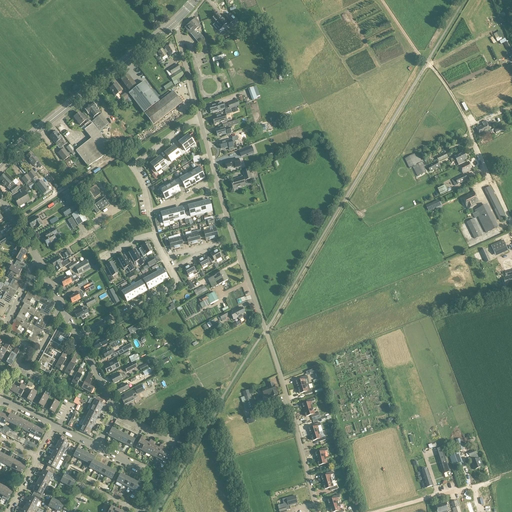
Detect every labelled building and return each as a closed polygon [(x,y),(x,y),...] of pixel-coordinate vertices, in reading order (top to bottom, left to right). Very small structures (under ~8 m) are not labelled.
[(222,20),(222,19),(217,13),(212,17),(220,26),(224,22),(222,20)] [(229,25),(233,22),(227,15),(223,19),(229,25)] [(195,40),(198,44),(195,46),(199,50),(206,47),(204,39),(199,34),(197,35),(194,31),(197,29),(198,30),(201,27),(198,24),(199,23),(195,19),(185,28),(190,35),(191,35),(195,40)] [(503,39),(499,32),(497,33),(496,31),(493,33),(494,35),(498,42),(503,39)] [(508,41),(506,42),(505,39),(499,42),(501,45),(504,43),(507,51),(510,50),(511,50),(508,41)] [(166,56),(165,54),(167,53),(169,56),(176,52),(171,44),(164,48),(165,49),(163,51),(162,49),(157,52),(162,59),(166,56)] [(229,59),(239,55),(237,50),(227,53),(229,59)] [(168,70),(172,75),(169,76),(173,82),(175,81),(184,76),(180,70),(177,65),(168,70)] [(121,81),(129,90),(133,86),(135,85),(132,82),(127,76),(121,81)] [(128,94),(144,114),(159,101),(144,82),(135,89),(128,94)] [(121,92),(115,85),(110,89),(115,96),(121,92)] [(159,101),(144,114),(153,125),(181,103),(173,92),(160,102),(159,101)] [(129,97),(126,93),(121,96),(124,101),(129,97)] [(227,104),(228,107),(224,108),(225,111),(239,106),(237,100),(227,104)] [(92,103),(84,110),(88,115),(89,114),(90,115),(94,120),(95,120),(101,115),(99,113),(100,113),(96,108),(96,106),(94,104),(93,104),(92,103)] [(216,105),(209,107),(210,113),(218,111),(224,109),(222,104),(216,105)] [(81,116),(79,113),(74,118),(80,126),(85,121),(87,124),(84,126),(86,129),(84,130),(91,139),(75,151),(88,168),(113,150),(98,132),(91,123),(90,121),(90,122),(88,119),(86,120),(82,115),(81,116)] [(95,120),(94,120),(91,123),(98,132),(108,124),(101,115),(95,120)] [(225,115),(212,119),(214,125),(221,122),(222,124),(227,123),(226,122),(227,121),(225,115)] [(482,123),(483,125),(477,128),(480,136),(490,131),(486,121),(482,123)] [(494,129),(490,131),(493,138),(497,136),(496,134),(504,130),(502,125),(494,129)] [(223,128),(215,130),(217,136),(225,134),(226,136),(232,134),(232,133),(231,133),(229,128),(228,128),(228,127),(223,128)] [(62,147),(66,144),(61,139),(56,132),(53,134),(62,146),(62,147)] [(230,143),(233,142),(239,141),(237,133),(231,135),(232,140),(231,140),(219,143),(221,149),(224,148),(224,149),(228,148),(229,151),(237,149),(235,145),(231,146),(230,143)] [(60,144),(61,146),(62,146),(53,134),(50,137),(57,146),(60,144)] [(194,145),(192,142),(193,141),(193,138),(192,137),(191,136),(190,136),(189,136),(188,137),(184,140),(190,148),(194,145)] [(186,153),(185,152),(190,148),(184,140),(179,144),(182,147),(179,149),(183,155),(186,153)] [(60,144),(57,146),(57,147),(61,151),(58,153),(64,161),(70,156),(64,149),(62,147),(62,146),(61,146),(60,144)] [(241,157),(247,154),(248,156),(254,153),(253,152),(251,146),(238,151),(241,157)] [(177,151),(174,148),(169,151),(176,159),(180,156),(181,156),(183,155),(179,149),(177,151)] [(165,155),(167,158),(165,160),(169,165),(172,164),(171,163),(176,159),(169,151),(165,155)] [(31,153),(27,156),(29,159),(28,160),(31,163),(31,162),(35,167),(37,165),(40,163),(36,158),(36,159),(31,153)] [(448,157),(446,153),(437,157),(439,161),(448,157)] [(457,161),(459,165),(464,162),(463,160),(467,158),(464,153),(455,157),(455,158),(450,160),(452,163),(457,161)] [(405,159),(410,169),(413,167),(417,177),(426,172),(424,167),(426,166),(423,162),(422,162),(418,154),(415,155),(414,154),(405,159)] [(163,162),(160,158),(155,162),(161,170),(166,166),(167,167),(169,165),(165,160),(163,162)] [(238,159),(225,163),(227,169),(234,167),(235,168),(240,167),(238,159)] [(430,172),(440,167),(437,161),(427,167),(430,172)] [(151,166),(153,169),(151,171),(153,174),(152,175),(155,179),(157,178),(156,177),(158,175),(157,174),(161,170),(155,162),(151,166)] [(459,166),(463,174),(472,169),(469,162),(459,166)] [(201,168),(199,169),(194,172),(199,180),(204,178),(202,174),(201,174),(203,173),(201,168)] [(251,179),(248,169),(242,171),(245,181),(251,179)] [(32,170),(27,174),(32,181),(37,176),(32,170)] [(188,172),(189,174),(194,183),(199,180),(194,172),(191,173),(190,171),(188,172)] [(5,181),(5,180),(10,185),(13,188),(12,188),(16,192),(19,189),(13,182),(13,181),(6,173),(2,178),(5,181)] [(194,183),(189,174),(184,177),(189,185),(194,183)] [(465,174),(455,179),(458,185),(468,180),(465,174)] [(21,179),(25,184),(31,180),(27,175),(21,179)] [(179,178),(176,180),(180,186),(182,184),(184,188),(189,185),(184,177),(180,179),(179,178)] [(231,181),(233,189),(245,186),(242,177),(237,179),(238,179),(231,181)] [(13,188),(10,185),(5,180),(5,181),(2,178),(0,179),(0,180),(2,183),(1,184),(4,187),(5,186),(7,188),(10,190),(12,188),(13,188)] [(174,181),(174,182),(169,185),(174,194),(179,191),(177,187),(180,186),(176,180),(174,181)] [(44,194),(48,190),(41,181),(36,184),(44,194)] [(165,188),(163,185),(158,188),(159,189),(157,191),(160,197),(162,195),(164,199),(169,196),(165,188)] [(169,196),(174,194),(169,185),(165,188),(169,196)] [(14,199),(15,200),(16,202),(19,207),(24,204),(23,203),(26,202),(30,200),(26,194),(30,192),(27,186),(19,191),(21,194),(14,198),(14,199)] [(95,186),(88,191),(86,193),(91,200),(101,194),(95,186)] [(500,220),(506,218),(500,207),(490,186),(484,189),(488,196),(500,220)] [(474,192),(462,198),(468,209),(476,205),(475,203),(478,202),(474,192)] [(104,199),(103,200),(92,207),(97,214),(109,205),(104,199)] [(212,212),(209,202),(204,204),(206,213),(212,212)] [(428,212),(437,208),(435,202),(426,206),(428,212)] [(73,204),(64,209),(68,215),(77,209),(73,204)] [(486,217),(491,214),(486,205),(475,211),(476,212),(473,214),(475,218),(478,217),(486,233),(497,228),(493,218),(488,221),(486,217)] [(191,219),(190,217),(196,216),(193,206),(188,208),(189,212),(186,213),(188,219),(191,219)] [(177,211),(179,220),(184,219),(185,220),(188,219),(186,213),(183,213),(182,209),(177,211)] [(71,215),(78,226),(87,221),(80,210),(71,215)] [(161,215),(162,219),(159,220),(161,226),(164,226),(163,224),(169,223),(166,213),(161,215)] [(37,217),(31,220),(32,221),(28,223),(31,228),(35,226),(37,229),(42,226),(37,217)] [(475,239),(482,235),(474,219),(467,223),(475,239)] [(0,229),(0,231),(3,236),(12,230),(8,224),(6,226),(5,225),(2,227),(2,228),(0,229)] [(51,244),(56,241),(53,236),(57,234),(54,229),(44,235),(45,238),(43,239),(48,247),(47,245),(51,243),(51,244)] [(217,238),(217,235),(218,235),(217,231),(216,232),(215,229),(209,230),(212,241),(215,240),(214,239),(217,238)] [(194,244),(195,246),(197,245),(197,244),(200,243),(199,239),(202,238),(201,233),(200,230),(191,233),(192,235),(194,244)] [(209,242),(212,241),(209,230),(203,232),(201,233),(202,238),(205,238),(206,241),(209,240),(209,242)] [(186,236),(183,237),(185,243),(187,242),(188,246),(192,245),(192,246),(195,246),(194,244),(192,235),(186,236)] [(182,244),(185,243),(183,237),(180,238),(174,239),(177,249),(177,250),(180,249),(179,248),(183,247),(182,244)] [(175,251),(177,250),(177,249),(174,239),(169,241),(168,238),(165,239),(167,247),(170,247),(171,250),(174,250),(175,251)] [(503,241),(494,245),(499,254),(507,250),(503,241)] [(146,255),(152,251),(148,243),(141,247),(142,248),(139,250),(142,256),(143,257),(146,255)] [(22,263),(24,261),(22,260),(27,252),(17,246),(14,251),(19,254),(16,260),(22,263)] [(490,261),(485,249),(480,251),(485,263),(490,261)] [(146,263),(146,262),(143,257),(142,256),(139,258),(135,250),(129,254),(134,263),(139,261),(142,265),(146,263)] [(216,250),(213,252),(213,253),(210,254),(211,256),(209,257),(212,263),(221,258),(221,257),(222,256),(220,253),(219,254),(217,251),(216,250)] [(130,272),(135,269),(129,260),(127,261),(124,256),(123,257),(123,256),(120,258),(121,258),(118,260),(120,264),(121,267),(122,267),(124,271),(128,269),(130,272)] [(54,268),(55,268),(55,267),(60,264),(63,262),(60,257),(51,262),(54,268)] [(206,259),(205,257),(202,259),(202,258),(198,260),(199,261),(198,261),(200,264),(199,265),(201,268),(202,267),(202,268),(207,265),(208,267),(213,265),(212,263),(209,257),(206,259)] [(149,267),(155,263),(153,258),(146,262),(146,263),(148,265),(149,267)] [(55,267),(55,268),(57,272),(65,267),(71,263),(68,259),(63,262),(60,264),(55,267)] [(80,264),(77,265),(77,266),(75,267),(79,274),(90,268),(93,266),(89,259),(85,261),(80,264)] [(9,264),(6,269),(11,271),(19,276),(23,268),(24,269),(26,266),(22,263),(16,260),(17,261),(14,267),(9,264)] [(77,266),(77,265),(76,263),(75,262),(68,266),(70,270),(75,267),(77,266)] [(108,264),(108,265),(106,266),(110,274),(110,275),(107,276),(110,281),(113,280),(112,278),(112,277),(118,274),(114,267),(115,267),(113,264),(112,264),(112,263),(111,263),(108,264)] [(185,269),(184,269),(186,272),(185,273),(187,276),(188,275),(188,276),(193,273),(194,276),(199,273),(195,265),(192,267),(191,265),(188,267),(188,266),(184,268),(185,269)] [(162,270),(158,272),(162,281),(167,278),(162,270)] [(12,285),(5,282),(4,284),(8,287),(16,292),(24,278),(20,276),(19,276),(11,271),(8,277),(15,281),(12,285)] [(158,284),(162,281),(158,272),(153,275),(158,284)] [(217,280),(225,275),(223,272),(215,276),(215,277),(213,278),(212,277),(208,280),(210,284),(218,281),(217,280)] [(153,287),(158,284),(153,275),(148,278),(153,287)] [(218,281),(210,284),(212,288),(227,280),(225,275),(217,280),(218,281)] [(68,277),(60,281),(63,287),(71,283),(74,281),(78,279),(76,277),(73,279),(71,276),(68,277)] [(148,289),(153,287),(148,278),(143,280),(148,289)] [(86,292),(89,290),(90,291),(94,289),(92,285),(88,287),(87,284),(88,284),(86,280),(77,285),(79,288),(83,286),(86,292)] [(12,299),(16,292),(8,287),(4,284),(0,282),(0,290),(5,293),(1,300),(9,305),(12,299)] [(146,291),(141,282),(136,284),(141,293),(146,291)] [(136,284),(131,287),(136,296),(141,293),(136,284)] [(204,285),(194,291),(196,296),(207,290),(204,285)] [(136,296),(131,287),(126,290),(131,299),(136,296)] [(39,303),(42,296),(29,289),(23,300),(22,303),(24,304),(30,307),(31,307),(32,304),(30,303),(31,300),(32,299),(35,300),(39,303)] [(122,293),(126,301),(131,299),(126,290),(122,293)] [(77,294),(77,293),(69,297),(72,303),(80,299),(83,298),(80,292),(77,294)] [(214,296),(213,293),(209,295),(210,298),(207,299),(209,304),(218,299),(216,295),(214,296)] [(40,312),(48,317),(55,304),(42,296),(39,303),(46,306),(44,311),(41,309),(40,312)] [(87,307),(96,303),(93,298),(85,302),(87,307)] [(9,305),(1,300),(0,299),(0,307),(0,308),(0,307),(0,317),(2,318),(9,305)] [(30,307),(24,304),(17,317),(25,321),(27,318),(25,317),(27,313),(34,317),(37,311),(31,307),(30,307)] [(241,315),(244,313),(242,308),(241,308),(240,307),(232,311),(233,312),(230,314),(233,320),(238,318),(239,319),(243,317),(241,315)] [(81,309),(78,311),(78,312),(75,313),(77,319),(81,317),(82,319),(86,318),(84,315),(87,313),(84,308),(81,309)] [(35,327),(43,331),(50,318),(48,317),(40,312),(37,311),(34,317),(41,321),(39,325),(36,323),(35,326),(35,327)] [(18,335),(20,332),(17,330),(19,326),(27,330),(30,324),(25,321),(17,317),(10,330),(18,335)] [(216,324),(214,320),(206,324),(209,328),(216,324)] [(131,334),(142,327),(140,323),(128,329),(131,334)] [(34,334),(31,338),(29,337),(27,340),(36,344),(43,331),(35,327),(35,326),(30,324),(27,330),(34,334)] [(60,346),(61,343),(58,341),(60,337),(67,340),(71,334),(58,327),(50,341),(60,346)] [(109,331),(102,335),(104,339),(105,340),(105,339),(112,336),(109,331)] [(94,350),(95,350),(102,347),(107,344),(105,339),(105,340),(104,339),(99,341),(99,340),(96,342),(97,343),(93,345),(94,348),(93,348),(94,350)] [(52,358),(53,355),(51,354),(53,350),(60,354),(64,348),(60,346),(50,341),(43,354),(52,358)] [(0,351),(0,360),(1,361),(4,356),(10,345),(6,343),(3,349),(2,348),(0,351)] [(9,358),(4,356),(1,361),(11,366),(16,356),(19,351),(16,349),(13,354),(11,353),(9,358)] [(109,349),(102,352),(105,359),(112,355),(115,354),(113,349),(110,351),(109,349)] [(124,353),(119,355),(121,359),(130,354),(128,351),(124,353)] [(65,373),(67,369),(67,368),(62,366),(65,361),(64,360),(67,354),(64,352),(55,368),(65,373)] [(67,368),(67,369),(65,373),(74,378),(77,374),(77,373),(72,371),(75,366),(74,365),(80,354),(76,352),(73,358),(67,368)] [(53,367),(57,361),(52,358),(43,354),(36,367),(44,372),(46,369),(43,367),(46,363),(53,367)] [(139,360),(136,354),(129,358),(132,363),(139,360)] [(109,366),(104,368),(107,374),(119,368),(116,361),(108,365),(109,366)] [(124,368),(126,373),(138,367),(135,362),(124,368)] [(137,373),(128,377),(131,383),(154,372),(151,365),(142,369),(144,372),(138,375),(137,373)] [(315,379),(314,375),(319,374),(317,367),(309,369),(311,380),(315,379)] [(81,389),(84,384),(79,381),(82,376),(81,375),(84,370),(80,368),(77,373),(77,374),(74,378),(71,383),(81,389)] [(92,381),(90,381),(93,375),(89,373),(84,384),(81,389),(91,394),(94,389),(89,386),(92,381)] [(115,376),(115,377),(111,379),(112,381),(111,382),(112,383),(113,384),(121,380),(124,379),(121,374),(118,375),(118,374),(115,376)] [(302,380),(296,382),(298,388),(306,385),(304,379),(308,378),(307,376),(301,377),(302,380)] [(268,387),(261,390),(264,397),(271,395),(272,398),(273,401),(279,399),(276,390),(273,383),(268,385),(268,387)] [(23,392),(26,387),(21,384),(18,389),(12,385),(9,392),(12,394),(13,392),(20,397),(23,392)] [(123,385),(116,389),(119,394),(126,391),(126,390),(129,389),(126,384),(123,385)] [(141,385),(134,388),(137,395),(144,391),(141,385)] [(306,385),(298,388),(299,394),(305,392),(306,395),(312,393),(311,390),(308,391),(306,385)] [(255,408),(250,395),(249,395),(248,391),(247,392),(246,389),(244,390),(245,392),(244,393),(245,397),(241,398),(244,407),(247,405),(249,410),(255,408)] [(31,403),(35,397),(37,393),(32,390),(29,395),(23,392),(20,397),(20,398),(23,400),(23,399),(31,403)] [(42,409),(46,403),(52,392),(47,390),(41,400),(35,397),(31,403),(34,405),(35,403),(43,407),(42,409)] [(121,399),(125,406),(135,401),(134,399),(137,398),(133,390),(124,395),(125,398),(121,399)] [(107,407),(102,404),(103,401),(96,397),(95,401),(93,399),(90,405),(92,406),(101,410),(103,407),(106,409),(107,407)] [(308,403),(302,405),(304,411),(313,408),(311,402),(314,401),(313,398),(307,400),(308,403)] [(45,411),(46,409),(54,414),(60,404),(55,401),(52,406),(46,403),(42,409),(45,411)] [(100,413),(101,410),(92,406),(90,411),(102,417),(103,415),(100,413)] [(313,408),(304,411),(306,417),(312,415),(313,418),(319,416),(318,413),(314,414),(313,408)] [(87,414),(86,415),(96,420),(98,417),(101,419),(102,417),(90,411),(88,415),(87,414)] [(7,422),(12,424),(16,417),(10,414),(9,418),(7,422)] [(9,418),(3,415),(0,420),(0,422),(5,425),(7,422),(9,418)] [(95,423),(96,420),(86,415),(86,416),(87,417),(84,421),(97,427),(98,425),(95,423)] [(16,417),(12,424),(18,427),(22,420),(16,417)] [(22,420),(18,427),(23,430),(27,423),(22,420)] [(82,425),(81,424),(81,425),(82,426),(91,430),(93,427),(96,429),(97,427),(84,421),(82,425)] [(27,423),(23,430),(29,433),(33,426),(27,423)] [(315,427),(309,429),(311,435),(319,432),(317,427),(321,425),(320,423),(314,425),(315,427)] [(35,436),(39,429),(33,426),(29,433),(35,436)] [(92,438),(93,435),(89,434),(91,430),(82,426),(79,431),(92,438)] [(112,441),(113,441),(118,431),(112,428),(108,436),(113,439),(112,441)] [(40,439),(44,432),(39,429),(35,436),(40,439)] [(123,434),(118,431),(113,441),(114,439),(120,442),(123,434)] [(319,432),(311,435),(313,441),(319,439),(319,442),(325,440),(325,437),(321,438),(319,432)] [(124,446),(124,447),(129,437),(123,434),(120,442),(125,444),(124,446)] [(140,451),(141,452),(146,442),(142,440),(144,437),(142,435),(141,436),(137,434),(137,435),(135,440),(134,442),(138,444),(136,448),(140,450),(140,451)] [(65,442),(66,439),(58,435),(55,440),(59,442),(57,445),(67,450),(69,445),(69,444),(65,442)] [(131,448),(134,442),(135,440),(129,437),(124,447),(125,447),(126,445),(131,448)] [(149,443),(146,442),(141,452),(142,451),(146,453),(152,441),(150,440),(149,443)] [(154,442),(152,441),(146,453),(150,455),(150,456),(151,457),(156,446),(153,445),(154,442)] [(50,447),(51,448),(63,455),(65,450),(66,451),(67,450),(57,445),(55,448),(52,446),(51,445),(50,447)] [(159,448),(156,446),(151,457),(152,457),(152,456),(156,458),(162,446),(160,445),(159,448)] [(164,447),(162,446),(156,458),(160,460),(160,461),(161,462),(166,452),(163,450),(164,447)] [(62,459),(61,459),(63,455),(51,448),(50,447),(49,447),(48,449),(53,452),(51,455),(61,460),(62,459)] [(322,452),(315,454),(317,460),(326,458),(324,452),(328,451),(327,448),(321,449),(322,452)] [(442,448),(437,450),(444,474),(450,472),(442,448)] [(77,449),(74,457),(79,459),(83,452),(77,449)] [(169,453),(166,452),(161,462),(160,463),(165,466),(169,459),(170,459),(172,455),(171,454),(173,451),(171,450),(169,453)] [(475,450),(468,453),(470,456),(470,457),(471,461),(474,470),(482,467),(479,458),(479,459),(477,454),(475,450)] [(83,452),(79,459),(85,462),(89,454),(83,452)] [(452,466),(462,462),(459,452),(449,456),(452,466)] [(93,461),(95,457),(89,454),(85,462),(90,465),(93,460),(93,461)] [(0,460),(0,462),(5,465),(9,458),(3,455),(0,460)] [(46,456),(45,458),(58,465),(60,461),(61,461),(61,460),(51,455),(50,458),(46,456)] [(5,465),(10,468),(14,461),(9,458),(5,465)] [(48,466),(46,469),(54,473),(58,465),(45,458),(44,460),(48,462),(46,465),(48,466)] [(326,458),(317,460),(318,466),(325,464),(326,467),(331,466),(331,463),(327,464),(326,458)] [(90,465),(89,468),(95,471),(98,463),(93,461),(93,460),(90,465)] [(14,461),(10,468),(16,471),(20,464),(14,461)] [(98,463),(95,471),(100,474),(104,466),(98,463)] [(22,474),(26,467),(20,464),(16,471),(22,474)] [(100,474),(106,476),(110,469),(104,466),(100,474)] [(43,471),(42,474),(38,472),(37,474),(50,480),(52,475),(54,473),(46,469),(45,471),(43,471)] [(112,479),(115,472),(110,469),(106,476),(112,479)] [(421,471),(424,481),(431,479),(428,469),(425,470),(421,471)] [(323,483),(332,481),(330,476),(334,475),(333,472),(327,473),(328,476),(321,477),(323,483)] [(47,485),(50,480),(37,474),(36,476),(40,478),(38,481),(48,486),(48,485),(47,485)] [(120,474),(117,482),(122,485),(126,477),(120,474)] [(60,483),(66,485),(70,478),(64,475),(60,483)] [(128,487),(132,480),(126,477),(122,485),(128,487)] [(76,481),(70,478),(66,485),(72,488),(76,481)] [(423,484),(424,489),(433,486),(431,479),(424,481),(422,482),(423,484)] [(128,487),(134,490),(138,483),(132,480),(128,487)] [(33,482),(32,484),(44,491),(46,486),(47,487),(48,486),(38,481),(36,484),(33,482)] [(332,481),(323,483),(325,490),(331,488),(332,491),(338,489),(337,486),(333,487),(332,481)] [(143,485),(138,483),(134,490),(139,493),(143,485)] [(34,492),(33,495),(40,498),(44,491),(32,484),(30,487),(34,489),(33,491),(34,492)] [(13,491),(7,488),(3,496),(9,499),(13,491)] [(494,498),(492,489),(488,490),(488,489),(484,490),(484,491),(479,492),(480,497),(477,497),(477,496),(473,497),(475,507),(479,506),(478,500),(481,500),(481,501),(486,500),(486,503),(490,502),(489,499),(494,498)] [(29,499),(25,497),(24,500),(22,499),(21,499),(36,506),(40,498),(33,495),(31,497),(30,497),(29,499)] [(334,499),(328,501),(330,507),(338,504),(337,499),(340,498),(339,495),(333,497),(334,499)] [(296,496),(286,499),(289,506),(298,504),(296,496)] [(26,504),(24,507),(34,511),(35,511),(34,510),(36,506),(21,499),(20,501),(26,504)] [(48,507),(54,510),(58,502),(52,499),(48,507)] [(461,503),(463,511),(472,508),(470,500),(461,503)] [(58,511),(60,511),(64,505),(58,502),(54,510),(58,511)] [(437,511),(442,511),(448,510),(446,503),(435,506),(437,511)]
